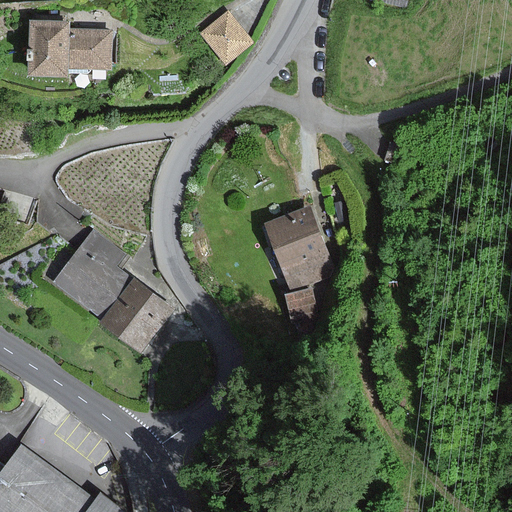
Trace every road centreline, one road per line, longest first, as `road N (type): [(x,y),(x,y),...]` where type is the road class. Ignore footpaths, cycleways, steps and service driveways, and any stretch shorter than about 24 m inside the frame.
road 1 (tertiary): [(143,452),(218,399),(229,365),(174,265),(165,227),(169,190),(204,125)]
road 2 (track): [(243,88),(349,130),(511,66)]
road 3 (residential): [(204,125),(120,136),(32,168),(0,170)]
road 4 (secondary): [(0,344),(143,452)]
road 5 (tertiary): [(204,125),(263,65),(302,0)]
